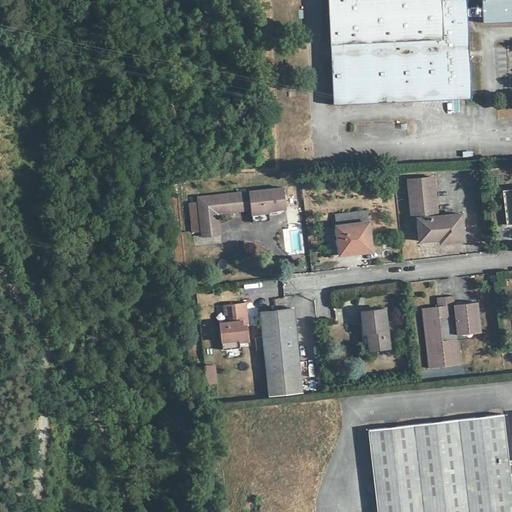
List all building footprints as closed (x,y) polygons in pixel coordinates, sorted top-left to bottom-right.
[(466,0),(328,0),(333,104),(472,98),(468,16),(482,16),(483,23),(511,21),(511,0),(481,0),(482,7),(467,8),(466,0)] [(417,218),(420,241),(440,238),(454,237),(454,235),(464,234),(462,213),(438,215),(434,177),(407,179),(411,219),(417,218)] [(269,208),(287,206),(284,187),(197,197),(198,201),(201,231),(202,237),(220,235),(217,214),(251,210),(252,213),(261,212),(261,217),(270,216),(269,208)] [(189,202),(193,232),(201,231),(198,201),(189,202)] [(288,226),(303,225),(302,206),(287,207),(288,226)] [(367,211),(336,215),(337,227),(340,254),(372,250),(367,211)] [(261,212),(252,213),(252,221),(270,219),(270,216),(261,217),(261,212)] [(340,254),(337,227),(325,228),(326,240),(330,239),(331,255),(340,254)] [(465,240),(464,234),(454,235),(454,237),(440,238),(440,242),(465,240)] [(437,306),(421,308),(428,368),(461,364),(458,339),(470,338),(469,333),(481,332),(477,302),(454,304),(453,296),(436,298),(437,306)] [(230,321),(219,322),(221,341),(239,339),(239,341),(249,340),(248,325),(240,325),(240,321),(247,320),(245,302),(224,304),(225,314),(229,314),(230,321)] [(258,350),(265,350),(269,396),(302,393),(293,308),(260,312),(263,337),(256,338),(258,350)] [(385,309),(362,311),(364,333),(368,332),(370,350),(389,347),(385,309)] [(362,333),(364,351),(370,350),(368,332),(364,333),(362,333)] [(504,414),(368,429),(377,511),(511,511),(511,487),(509,464),(511,463),(511,459),(509,460),(504,414)]
